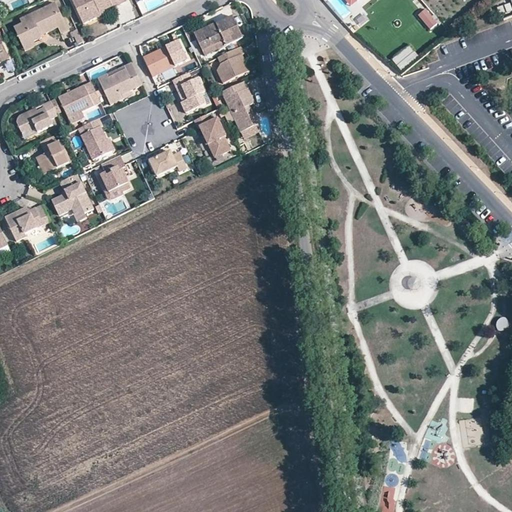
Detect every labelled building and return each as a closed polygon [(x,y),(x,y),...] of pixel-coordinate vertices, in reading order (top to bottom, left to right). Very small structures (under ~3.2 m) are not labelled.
[(72,0),(83,22),(101,14),(100,12),(105,9),(103,5),(111,1),(113,5),(114,6),(126,0),(72,0)] [(105,9),(113,5),(111,1),(103,5),(105,9)] [(68,28),(55,2),(20,19),(22,24),(14,28),(21,41),(31,36),(34,40),(41,37),(40,34),(39,31),(44,29),(46,31),(57,26),(60,32),(68,28)] [(438,23),(426,8),(419,14),(431,29),(438,23)] [(194,33),(202,50),(223,40),(226,45),(242,37),(232,16),(216,24),(216,22),(212,24),(214,28),(210,30),(208,26),(194,33)] [(43,40),(41,37),(34,40),(31,36),(21,41),(24,49),(43,40)] [(0,61),(1,64),(10,59),(0,37),(0,61)] [(145,58),(154,77),(187,60),(178,41),(164,48),(160,50),(145,58)] [(217,71),(222,82),(249,69),(244,59),(240,60),(238,56),(241,54),(243,53),(240,45),(217,57),(220,64),(217,71)] [(407,45),(391,60),(400,70),(416,55),(407,45)] [(99,78),(111,104),(123,99),(121,95),(130,91),(143,84),(133,62),(124,66),(125,69),(108,77),(107,75),(99,78)] [(107,75),(108,77),(125,69),(124,66),(107,75)] [(181,102),(186,112),(206,103),(201,94),(205,92),(198,78),(193,81),(188,72),(172,80),(176,89),(182,87),(188,99),(182,102),(181,102)] [(101,102),(91,81),(58,98),(67,118),(68,118),(82,111),(101,102)] [(244,81),(222,91),(240,131),(255,123),(257,122),(253,114),(249,116),(244,107),(249,105),(254,102),(244,81)] [(176,89),(182,102),(188,99),(182,87),(176,89)] [(17,122),(23,136),(36,129),(37,133),(53,125),(50,120),(58,116),(51,100),(43,104),(44,107),(29,114),(28,112),(21,116),(17,122)] [(28,112),(29,114),(44,107),(43,104),(28,112)] [(244,107),(249,116),(253,114),(249,105),(244,107)] [(68,118),(71,123),(85,117),(82,111),(68,118)] [(207,142),(215,156),(230,149),(225,137),(226,136),(217,118),(210,121),(206,114),(194,120),(197,127),(200,126),(205,137),(207,136),(209,141),(207,142)] [(81,135),(92,159),(112,150),(107,139),(97,119),(83,125),(86,132),(81,135)] [(255,123),(240,131),(245,140),(260,133),(255,123)] [(23,136),(25,139),(37,133),(36,129),(23,136)] [(42,164),(46,173),(71,161),(61,140),(58,141),(55,135),(40,142),(43,148),(47,146),(50,150),(46,153),(36,157),(40,166),(42,164)] [(150,161),(154,169),(160,166),(163,173),(178,167),(180,171),(187,168),(181,155),(175,158),(173,155),(171,151),(150,161)] [(98,176),(105,190),(109,189),(110,192),(121,187),(123,191),(133,187),(129,179),(125,181),(124,177),(128,175),(123,166),(126,165),(121,154),(102,163),(106,172),(98,176)] [(154,169),(157,176),(163,173),(160,166),(154,169)] [(71,209),(77,222),(87,218),(84,213),(93,209),(77,174),(59,182),(63,191),(65,195),(63,196),(52,201),(59,215),(71,209)] [(105,190),(109,198),(114,199),(125,195),(123,191),(121,187),(110,192),(109,189),(105,190)] [(6,218),(17,241),(26,237),(25,234),(52,221),(44,204),(29,211),(27,207),(6,218)] [(0,250),(1,251),(0,249),(0,248),(9,244),(0,225),(0,250)] [(412,289),(415,289),(417,288),(419,287),(420,285),(420,282),(420,280),(418,278),(417,276),(414,275),(412,275),(410,276),(408,277),(407,279),(406,281),(406,283),(407,285),(408,287),(410,289),(412,289)] [(500,331),(502,331),(504,331),(505,330),(507,329),(508,327),(508,325),(507,323),(506,321),(505,320),(503,319),(501,319),(499,320),(497,321),(496,323),(496,325),(496,327),(497,329),(498,330),(500,331)] [(481,418),(467,420),(469,431),(471,446),(485,443),(481,418)]
